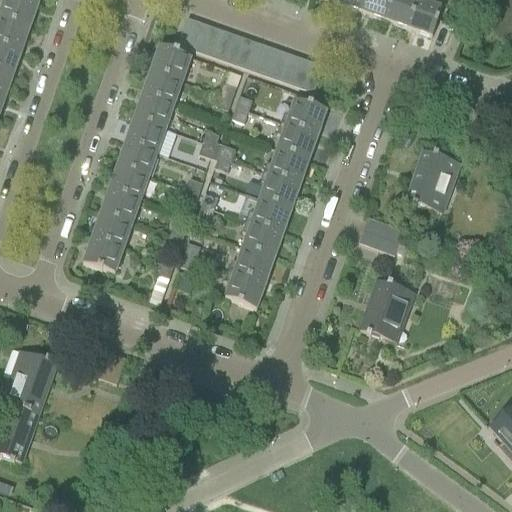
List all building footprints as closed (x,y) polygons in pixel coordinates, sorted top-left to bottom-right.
[(13,0),(2,0),(0,8),(0,23),(28,33),(37,8),(18,1),(18,2),(13,0)] [(339,0),(336,8),(360,16),(365,0),(339,0)] [(365,0),(360,16),(383,24),(391,0),(365,0)] [(391,0),(383,24),(406,32),(416,2),(409,0),(391,0)] [(416,2),(406,32),(430,41),(436,23),(435,23),(439,12),(417,5),(418,3),(416,2)] [(0,23),(0,50),(20,57),(28,33),(0,23)] [(176,50),(187,54),(195,31),(184,27),(176,50)] [(187,54),(199,58),(207,35),(195,31),(187,54)] [(199,58),(210,62),(218,39),(207,35),(199,58)] [(210,62),(222,66),(230,43),(218,39),(210,62)] [(222,66),(233,70),(241,47),(230,43),(222,66)] [(233,70),(245,74),(253,51),(241,47),(233,70)] [(0,50),(0,76),(12,81),(20,57),(0,50)] [(158,50),(148,77),(179,88),(188,62),(189,62),(177,58),(178,57),(177,57),(166,53),(158,50)] [(245,74),(256,78),(265,55),(253,51),(245,74)] [(256,78),(268,82),(276,59),(265,55),(256,78)] [(268,82),(280,86),(288,63),(276,59),(268,82)] [(280,86),(291,90),(299,67),(288,63),(280,86)] [(291,90),(303,94),(311,71),(299,67),(291,90)] [(311,71),(303,94),(314,98),(322,75),(311,71)] [(0,76),(0,103),(3,105),(12,81),(0,76)] [(226,76),(218,101),(230,106),(239,80),(226,76)] [(148,77),(140,101),(171,111),(179,88),(148,77)] [(140,101),(132,124),(163,135),(171,111),(140,101)] [(218,101),(214,111),(226,116),(230,106),(218,101)] [(234,113),(247,117),(251,105),(238,101),(234,113)] [(282,117),(279,127),(317,141),(320,131),(325,115),(307,109),(306,109),(292,104),(287,119),(282,117)] [(232,118),(230,124),(243,128),(246,119),(247,117),(234,113),(233,115),(232,118)] [(132,124),(123,148),(154,159),(163,135),(132,124)] [(279,140),(274,154),(307,165),(312,152),(313,152),(317,141),(279,127),(275,138),(279,140)] [(205,136),(201,148),(216,154),(218,149),(215,148),(218,140),(205,136)] [(116,169),(115,171),(146,182),(154,159),(123,148),(116,169)] [(201,148),(197,159),(210,164),(212,165),(214,161),(216,154),(201,148)] [(216,154),(214,161),(229,166),(233,154),(221,150),(218,149),(216,154)] [(265,166),(261,177),(300,191),(303,180),(302,179),(307,165),(274,154),(269,168),(265,166)] [(412,186),(405,205),(411,207),(410,209),(415,211),(416,209),(441,218),(441,216),(451,190),(451,188),(458,169),(459,168),(437,160),(438,158),(433,156),(432,158),(423,155),(422,156),(424,157),(420,169),(413,186),(412,186)] [(215,166),(212,173),(225,178),(229,166),(214,161),(212,165),(215,166)] [(115,171),(107,195),(138,206),(146,182),(115,171)] [(262,189),(257,203),(290,215),(295,200),(296,201),(300,191),(261,177),(258,187),(262,189)] [(188,184),(184,196),(197,200),(201,188),(188,184)] [(107,195),(98,219),(129,230),(138,206),(107,195)] [(184,196),(180,207),(193,211),(197,200),(184,196)] [(204,199),(199,211),(212,216),(216,204),(204,199)] [(248,215),(244,227),(282,240),(286,229),(285,229),(290,215),(257,203),(252,217),(248,215)] [(199,211),(196,222),(208,226),(212,216),(199,211)] [(98,219),(90,242),(121,253),(129,230),(98,219)] [(367,222),(362,234),(397,247),(402,234),(367,222)] [(245,238),(239,253),(272,265),(277,249),(278,250),(282,240),(244,227),(240,236),(245,238)] [(171,231),(167,243),(178,247),(182,235),(171,231)] [(397,247),(362,234),(358,247),(393,260),(394,257),(397,247)] [(90,242),(81,268),(101,274),(101,273),(113,277),(121,253),(90,242)] [(178,247),(167,243),(162,255),(174,259),(178,247)] [(186,247),(181,261),(194,265),(199,252),(186,247)] [(397,247),(394,257),(401,259),(405,249),(397,247)] [(231,264),(226,276),(264,290),(269,278),(267,277),(272,265),(239,253),(235,266),(231,264)] [(194,265),(181,261),(178,270),(191,275),(194,265)] [(155,278),(167,283),(171,271),(159,267),(155,278)] [(264,290),(226,276),(223,285),(228,287),(223,302),(237,307),(236,308),(255,314),(260,298),(261,299),(264,290)] [(370,338),(395,347),(396,346),(390,344),(400,317),(405,319),(412,297),(390,289),(391,287),(387,285),(386,287),(376,284),(376,286),(378,286),(367,316),(366,315),(359,335),(365,337),(365,339),(369,341),(370,338)] [(9,384),(2,404),(37,416),(47,387),(48,388),(55,368),(49,366),(50,364),(45,362),(44,364),(19,355),(19,357),(24,359),(15,386),(9,384)] [(90,380),(103,385),(112,359),(99,355),(90,380)] [(112,359),(103,385),(115,389),(124,364),(112,359)] [(148,398),(160,402),(168,379),(156,375),(148,398)] [(160,402),(171,406),(180,383),(168,379),(160,402)] [(171,406),(183,410),(191,387),(180,383),(171,406)] [(183,410),(195,414),(203,391),(191,387),(183,410)] [(195,414),(206,418),(214,395),(203,391),(195,414)] [(206,418),(218,423),(226,399),(214,395),(206,418)] [(218,423),(229,427),(237,403),(226,399),(218,423)] [(237,403),(229,427),(241,431),(249,407),(237,403)] [(37,416),(2,404),(0,410),(0,460),(9,464),(8,466),(13,468),(14,466),(20,468),(27,448),(25,448),(37,416)] [(488,430),(486,431),(502,449),(500,452),(493,445),(491,446),(498,453),(511,468),(511,408),(511,409),(488,430)]
